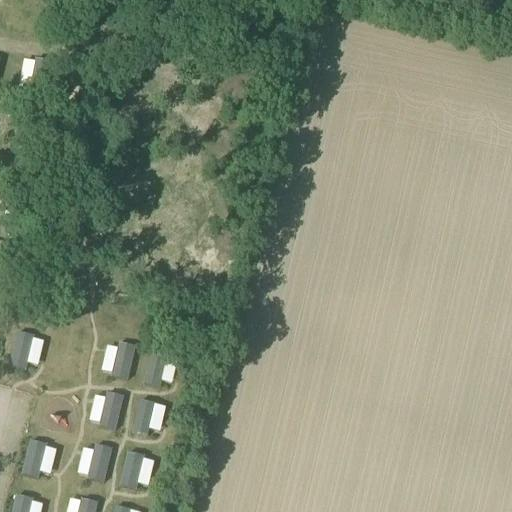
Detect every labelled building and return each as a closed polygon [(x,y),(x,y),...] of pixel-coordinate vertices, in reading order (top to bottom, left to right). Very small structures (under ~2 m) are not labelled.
[(34,154),(15,150),(7,183),(26,187),(34,154)] [(0,256),(0,268),(17,272),(20,261),(0,256)] [(17,333),(8,368),(23,372),(32,337),(17,333)] [(134,348),(119,345),(110,378),(126,382),(134,348)] [(167,356),(153,353),(145,387),(159,391),(167,356)] [(123,400),(107,396),(100,426),(116,429),(123,400)] [(155,408),(139,404),(132,434),(148,438),(155,408)] [(44,447),(28,443),(20,477),(36,481),(44,447)] [(95,446),(87,480),(104,484),(112,450),(95,446)] [(144,459),(129,456),(120,490),(135,494),(144,459)] [(29,511),(32,502),(14,498),(10,511),(29,511)] [(82,501),(79,511),(94,511),(97,505),(82,501)]
